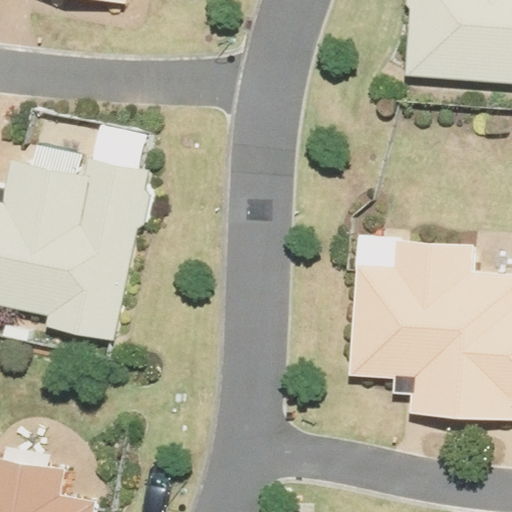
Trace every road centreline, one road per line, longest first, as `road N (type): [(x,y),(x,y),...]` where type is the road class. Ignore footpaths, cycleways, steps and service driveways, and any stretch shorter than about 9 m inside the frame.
road 1 (residential): [(278,92),(253,457)]
road 2 (residential): [(0,73),(278,92)]
road 3 (residential): [(511,491),(253,457)]
